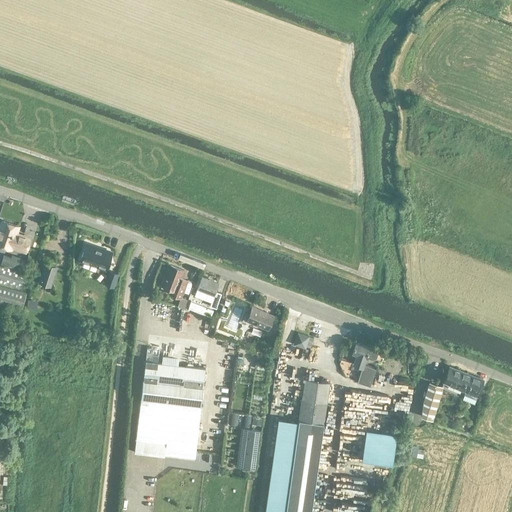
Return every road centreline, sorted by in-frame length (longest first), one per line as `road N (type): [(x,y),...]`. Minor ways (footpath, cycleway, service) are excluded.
road 1 (unclassified): [(511,382),(0,190)]
road 2 (unknown): [(98,511),(122,269),(134,238)]
road 3 (track): [(412,234),(400,81),(407,51),(446,0)]
